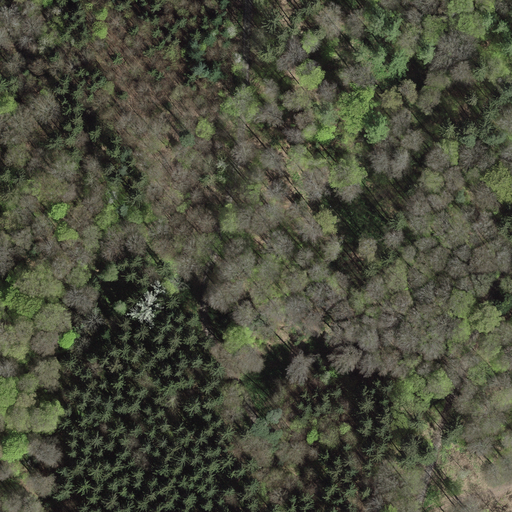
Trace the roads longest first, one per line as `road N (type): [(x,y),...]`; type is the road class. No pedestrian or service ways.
road 1 (track): [(280,511),(261,434),(212,339),(205,308),(234,196),(250,0)]
road 2 (track): [(410,511),(511,278)]
